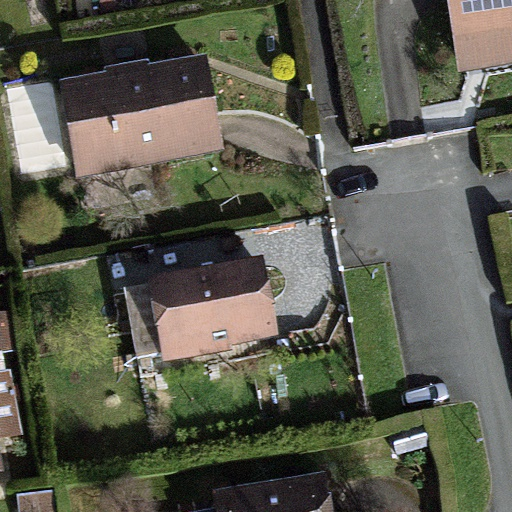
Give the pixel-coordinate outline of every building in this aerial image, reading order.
[(511,0),(453,0),(461,44),(511,35),(511,0)] [(465,67),(511,58),(511,35),(461,44),(465,67)] [(201,65),(64,91),(79,174),(217,149),(201,65)] [(260,266),(160,285),(172,354),(272,336),(260,266)] [(160,285),(125,291),(138,361),(172,354),(160,285)] [(325,511),(320,482),(217,500),(218,511),(325,511)] [(44,511),(42,495),(20,498),(21,511),(44,511)]
